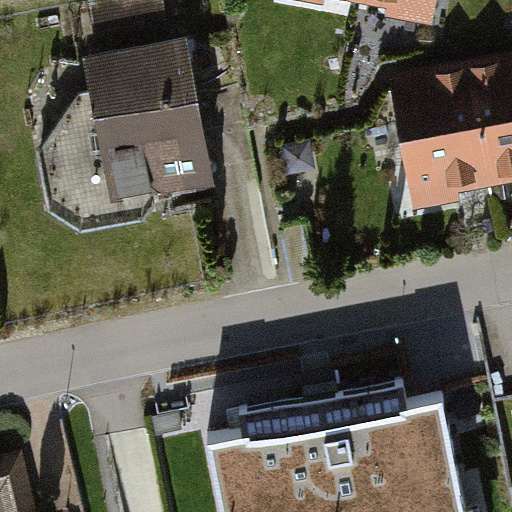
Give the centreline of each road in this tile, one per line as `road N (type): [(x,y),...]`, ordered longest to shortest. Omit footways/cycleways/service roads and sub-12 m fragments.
road 1 (residential): [(0,377),(511,273)]
road 2 (unknown): [(138,347),(181,511)]
